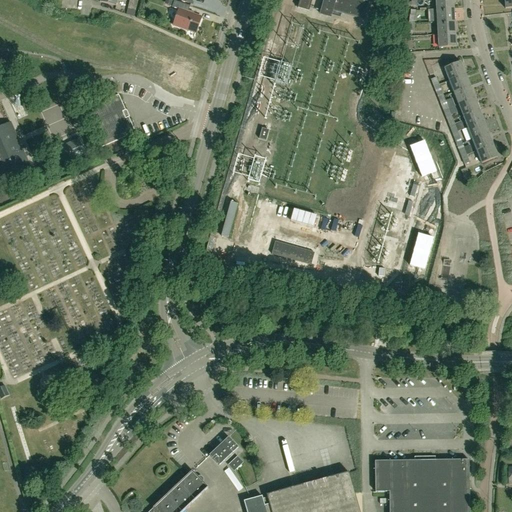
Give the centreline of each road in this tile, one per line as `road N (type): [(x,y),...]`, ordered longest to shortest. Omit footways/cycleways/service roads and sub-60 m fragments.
road 1 (tertiary): [(189,365),(169,326),(167,287),(246,0)]
road 2 (tertiary): [(189,365),(276,341),(436,361),(511,361)]
road 3 (tertiary): [(60,511),(159,387),(189,365)]
road 4 (residential): [(511,123),(482,53),(471,0)]
